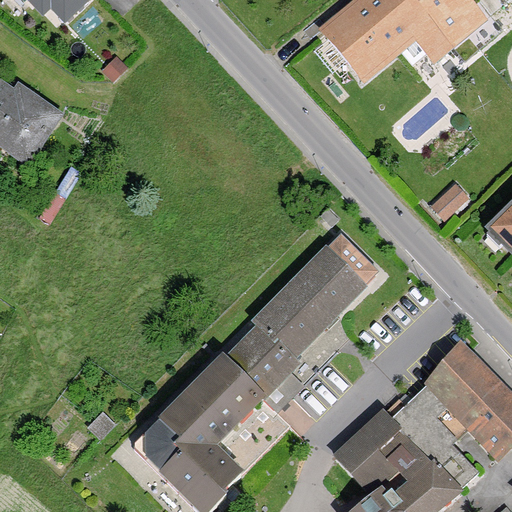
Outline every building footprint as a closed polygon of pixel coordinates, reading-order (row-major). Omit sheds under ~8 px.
[(28,0),(43,15),(50,8),(66,24),(90,0),(28,0)] [(365,87),(404,54),(408,59),(419,50),(432,65),(484,21),(465,0),(356,0),(318,32),(365,87)] [(117,59),(102,74),(105,76),(114,85),(128,70),(126,68),(117,59)] [(0,148),(27,167),(62,116),(19,87),(15,92),(0,82),(0,148)] [(457,184),(432,207),(445,221),(470,198),(457,184)] [(511,206),(486,232),(511,259),(511,206)] [(378,276),(341,238),(328,251),(325,249),(254,321),(259,326),(224,361),(263,400),(272,391),(298,365),(294,360),(378,276)] [(428,391),(392,424),(383,415),(334,457),(372,500),(356,511),(442,511),(464,495),(460,491),(477,474),(451,447),(467,432),(499,464),(511,450),(511,396),(462,345),(425,388),(428,391)] [(263,400),(224,361),(221,359),(136,444),(137,452),(197,511),(212,511),(229,495),(224,491),(289,426),(263,400)]
